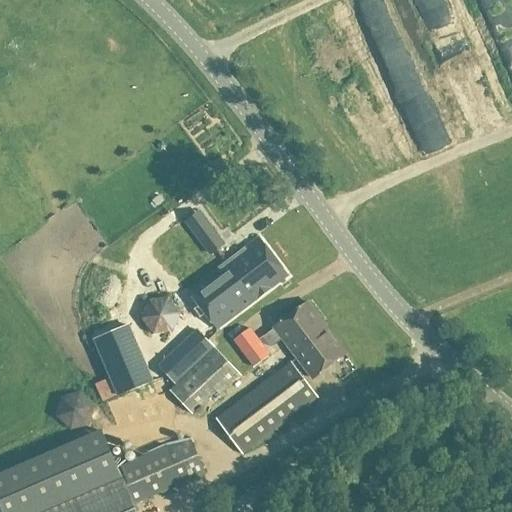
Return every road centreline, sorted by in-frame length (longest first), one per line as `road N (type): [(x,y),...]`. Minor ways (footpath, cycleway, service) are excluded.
road 1 (tertiary): [(511,410),(391,300),(182,28),(150,0)]
road 2 (unknown): [(511,128),(437,155),(334,223)]
road 3 (unknown): [(205,58),(319,0)]
